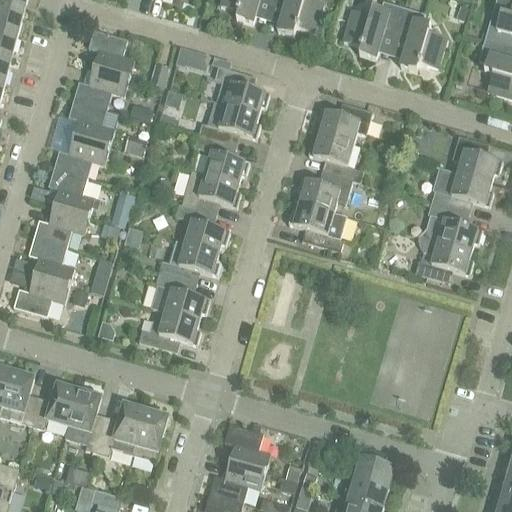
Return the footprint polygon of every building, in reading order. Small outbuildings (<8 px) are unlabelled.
[(0,0),(0,9),(24,15),(28,0),(0,0)] [(256,21),(268,24),(274,0),(223,0),(220,10),(239,15),(237,24),(253,28),(256,21)] [(274,0),(268,24),(280,28),(278,35),(294,40),(297,32),(315,38),(324,6),(306,1),(306,0),(274,0)] [(391,60),(404,12),(383,6),(381,14),(373,12),(371,20),(352,15),(343,46),(362,51),(359,59),(376,64),(379,56),(391,60)] [(24,15),(0,9),(0,35),(18,40),(24,15)] [(491,23),(485,44),(511,51),(511,10),(509,20),(501,17),(499,25),(491,23)] [(404,12),(391,60),(403,63),(400,71),(417,76),(420,68),(438,73),(447,42),(429,37),(431,29),(423,26),(426,18),(404,12)] [(98,56),(94,73),(130,83),(135,65),(123,62),(128,44),(94,34),(89,53),(98,56)] [(0,61),(11,64),(18,40),(0,35),(0,61)] [(511,51),(485,44),(479,65),(487,68),(484,75),(493,78),(487,96),(511,103),(511,51)] [(181,53),(176,70),(185,72),(185,71),(206,77),(211,61),(181,53)] [(0,87),(5,88),(11,64),(0,61),(0,87)] [(154,69),(148,90),(160,93),(165,73),(154,69)] [(225,110),(259,120),(261,111),(266,113),(270,98),(253,94),(257,82),(218,71),(215,83),(223,85),(219,96),(228,99),(225,110)] [(124,101),(130,83),(94,73),(89,89),(79,87),(74,104),(108,114),(112,97),(124,101)] [(103,131),(108,114),(74,104),(69,122),(79,125),(74,142),(110,152),(115,134),(103,131)] [(342,108),(339,119),(322,114),(318,129),(322,130),(320,138),(354,148),(357,137),(366,140),(373,116),(342,108)] [(154,115),(134,109),(131,121),(151,126),(154,115)] [(256,129),(259,120),(225,110),(221,122),(222,122),(219,133),(202,128),(198,140),(237,151),(240,139),(257,144),(261,130),(256,129)] [(351,160),(354,148),(320,138),(317,147),(313,146),(309,160),(325,165),(322,177),(329,179),(353,186),(360,188),(364,176),(347,171),(350,160),(351,160)] [(205,179),(239,189),(242,180),(246,182),(250,167),(233,162),(237,151),(198,140),(195,152),(212,157),(209,168),(208,167),(205,179)] [(124,156),(143,161),(147,146),(128,141),(124,156)] [(503,166),(486,161),(490,150),(459,141),(452,164),(461,166),(457,178),(492,188),(494,179),(499,181),(503,166)] [(110,152),(74,142),(69,159),(59,156),(54,174),(88,183),(92,167),(105,170),(110,152)] [(114,156),(111,165),(120,168),(123,159),(114,156)] [(441,173),(435,195),(431,207),(470,218),(473,207),(490,212),(494,198),(489,196),(492,188),(457,178),(441,173)] [(101,187),(88,183),(54,174),(49,191),(59,194),(54,211),(90,221),(95,203),(96,204),(101,187)] [(239,189),(205,179),(192,175),(182,210),(217,220),(220,208),(237,213),(241,199),(237,197),(239,189)] [(353,186),(329,179),(322,177),(319,188),(302,183),(298,197),(302,199),(300,207),(334,217),(337,206),(346,208),(353,186)] [(350,222),(334,217),(300,207),(297,216),(293,214),(289,229),(306,234),(302,246),(340,257),(350,222)] [(433,221),(428,244),(472,257),(474,248),(479,249),(483,235),(466,230),(470,218),(431,207),(428,219),(433,221)] [(217,220),(182,210),(179,209),(175,221),(192,226),(189,236),(188,236),(185,248),(219,258),(222,249),(226,250),(230,236),(214,231),(217,220)] [(85,239),(90,221),(54,211),(49,228),(39,225),(34,243),(68,253),(72,236),(85,239)] [(129,233),(129,231),(132,221),(117,217),(114,229),(123,232),(129,233)] [(119,232),(107,229),(104,238),(116,242),(119,232)] [(68,253),(34,243),(29,261),(39,263),(34,280),(70,291),(75,273),(63,269),(68,253)] [(428,244),(422,266),(419,265),(415,277),(450,287),(453,276),(470,281),(474,266),(469,265),(472,257),(428,244)] [(217,266),(219,258),(185,248),(182,260),(179,270),(162,266),(159,278),(197,289),(200,277),(217,282),(221,267),(217,266)] [(100,264),(98,272),(111,275),(113,268),(113,267),(100,264)] [(194,300),(197,289),(159,278),(155,290),(159,291),(152,313),(165,316),(199,326),(202,318),(206,319),(211,305),(194,300)] [(65,309),(70,291),(34,280),(29,297),(19,294),(14,313),(48,322),(53,305),(65,309)] [(99,289),(96,298),(104,301),(106,291),(99,289)] [(199,326),(165,316),(162,328),(153,326),(150,337),(142,334),(139,346),(177,358),(180,346),(197,351),(201,336),(197,335),(199,326)] [(0,418),(12,376),(0,372),(0,418)] [(0,421),(33,431),(40,407),(41,402),(29,399),(34,382),(30,381),(28,377),(20,375),(16,377),(12,376),(0,418),(0,421)] [(52,406),(41,402),(40,407),(33,431),(45,434),(47,425),(68,431),(78,395),(76,390),(69,388),(64,391),(57,389),(52,406)] [(108,422),(96,418),(101,402),(78,395),(68,431),(91,437),(86,454),(97,458),(108,422)] [(112,454),(133,460),(146,414),(124,408),(119,425),(108,422),(97,458),(109,461),(112,454)] [(168,421),(146,414),(133,460),(155,466),(168,421)] [(230,466),(266,477),(271,459),(259,455),(264,438),(230,428),(225,447),(235,450),(230,466)] [(328,448),(316,445),(308,470),(321,474),(328,448)] [(355,483),(389,493),(395,472),(361,462),(355,483)] [(261,495),(266,477),(230,466),(225,483),(215,480),(210,498),(244,508),(248,491),(261,495)] [(0,480),(17,485),(20,473),(0,467),(0,480)] [(0,511),(8,511),(17,485),(0,480),(0,511)] [(511,504),(511,481),(508,481),(502,502),(511,504)] [(283,482),(280,493),(294,497),(297,486),(283,482)] [(383,511),(389,493),(355,483),(349,504),(376,511),(383,511)] [(302,489),(296,510),(304,511),(308,511),(314,493),(302,489)] [(112,511),(115,511),(119,501),(95,494),(91,506),(112,511)] [(242,511),(244,508),(210,498),(205,511),(242,511)] [(376,511),(349,504),(342,502),(339,511),(376,511)] [(511,511),(511,504),(502,502),(498,511),(511,511)]
